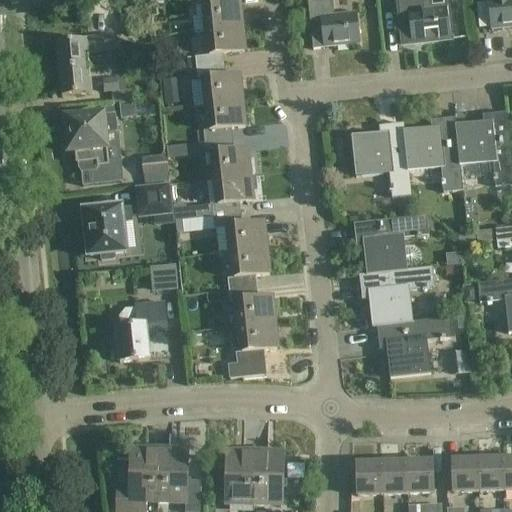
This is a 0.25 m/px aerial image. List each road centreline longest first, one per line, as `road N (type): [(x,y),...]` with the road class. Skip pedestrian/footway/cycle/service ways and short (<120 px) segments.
road 1 (residential): [(45,421),(0,69)]
road 2 (residential): [(330,409),(299,97)]
road 3 (residential): [(45,421),(234,400),(330,409)]
road 4 (residential): [(299,97),(511,74)]
road 5 (residential): [(330,409),(436,417),(511,409)]
